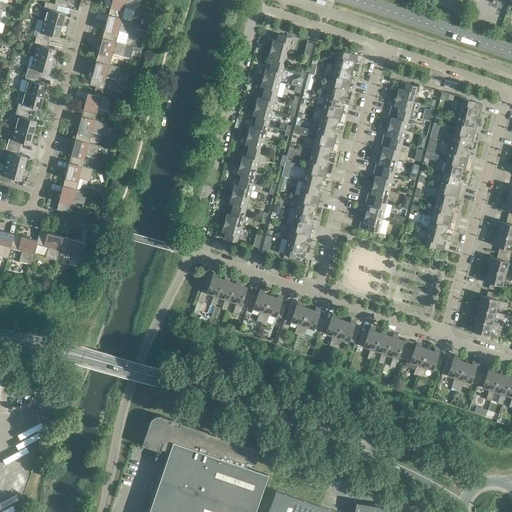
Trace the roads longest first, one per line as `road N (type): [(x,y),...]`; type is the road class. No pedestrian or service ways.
road 1 (residential): [(316,294),(191,252),(257,6)]
road 2 (residential): [(443,337),(506,94),(382,47)]
road 3 (secondary): [(339,432),(45,347)]
road 4 (residential): [(316,294),(382,47)]
road 5 (residential): [(0,206),(32,209),(86,0)]
road 6 (secondary): [(476,486),(371,434),(339,432)]
road 7 (secondary): [(339,432),(462,507)]
road 8 (residential): [(443,337),(316,294)]
road 9 (residential): [(382,47),(257,6)]
